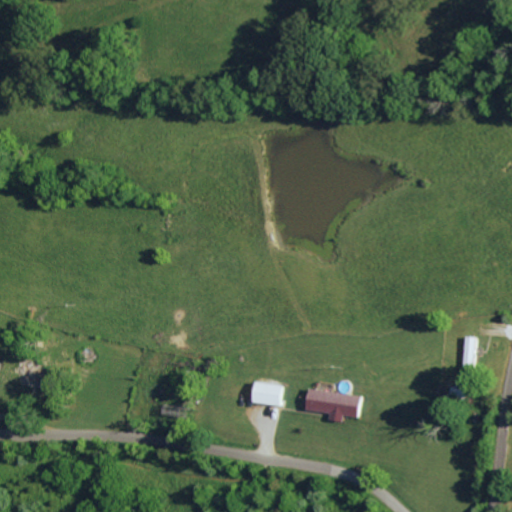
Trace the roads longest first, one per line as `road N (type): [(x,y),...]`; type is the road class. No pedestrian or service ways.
road 1 (residential): [(0,431),(142,437),(317,466),(372,488),(402,511)]
road 2 (residential): [(494,511),(511,382)]
